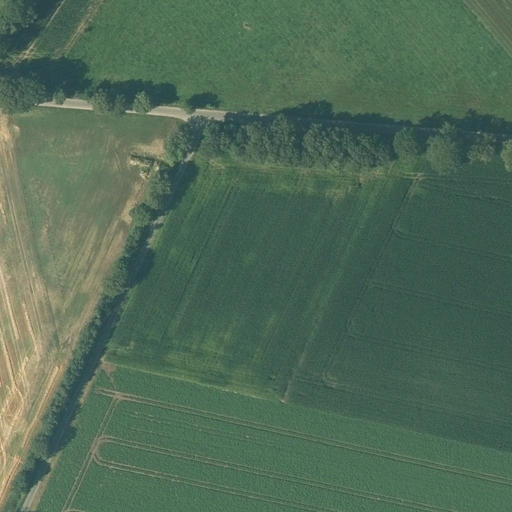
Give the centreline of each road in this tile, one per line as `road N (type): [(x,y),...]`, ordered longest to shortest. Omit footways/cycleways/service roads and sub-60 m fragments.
road 1 (unclassified): [(23,511),(195,139),(199,114)]
road 2 (unclassified): [(511,139),(199,114)]
road 3 (unclassified): [(0,97),(199,114)]
